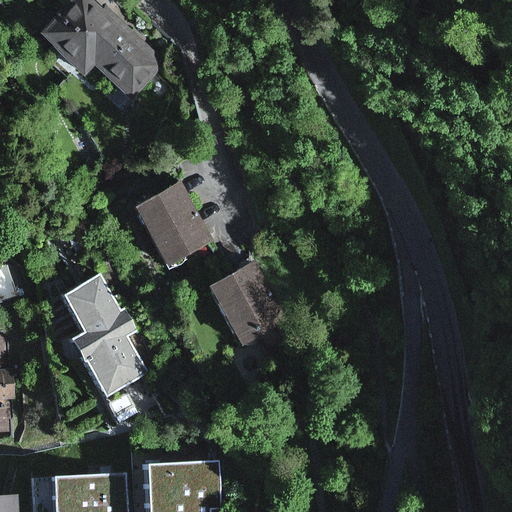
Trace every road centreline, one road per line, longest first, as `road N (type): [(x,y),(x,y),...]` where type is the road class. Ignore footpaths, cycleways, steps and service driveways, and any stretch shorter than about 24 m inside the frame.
road 1 (secondary): [(283,0),(438,296),(473,511)]
road 2 (residential): [(231,208),(195,39),(161,0)]
